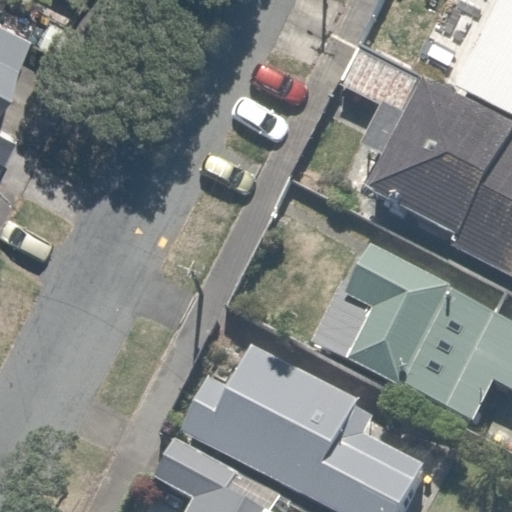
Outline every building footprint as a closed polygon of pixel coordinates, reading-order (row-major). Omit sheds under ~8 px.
[(451,22),(405,0),(381,0),(358,49),(422,80),(451,22)] [(511,0),(497,0),(452,91),(511,120),(511,0)] [(0,87),(21,40),(0,31),(0,87)] [(511,135),(425,88),(420,98),(351,61),(337,87),(384,112),(357,162),(382,175),(364,208),(511,287),(511,135)] [(511,318),(365,237),(308,337),(468,426),(498,371),(511,378),(511,318)] [(201,378),(172,434),(321,511),(391,511),(415,466),(361,438),(375,411),(247,344),(223,390),(201,378)] [(274,511),(279,503),(163,444),(145,480),(185,500),(179,511),(274,511)]
